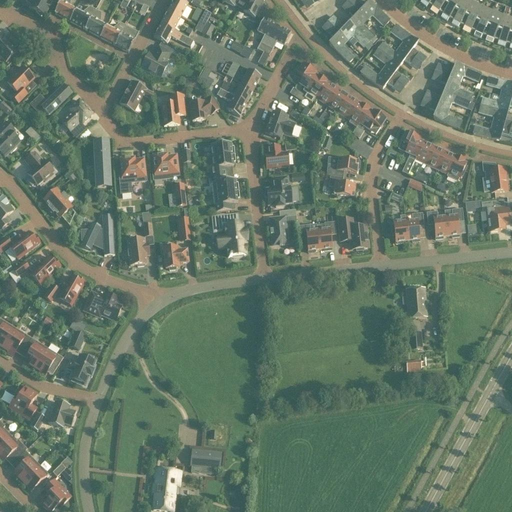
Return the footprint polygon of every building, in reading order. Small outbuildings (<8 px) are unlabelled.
[(53,0),(24,0),(40,18),(42,16),(44,17),(53,0)] [(69,23),(76,11),(68,7),(69,0),(61,0),(54,15),(55,15),(69,23)] [(130,0),(124,0),(120,9),(125,11),(130,0)] [(174,0),(167,12),(180,19),(187,6),(188,6),(177,0),(174,0)] [(235,6),(239,9),(243,0),(223,0),(222,2),(234,8),(235,6)] [(243,0),(239,9),(244,11),(243,13),(254,19),(264,2),(260,0),(243,0)] [(428,5),(431,0),(421,0),(422,0),(420,3),(426,9),(427,9),(426,8),(428,5)] [(431,0),(428,5),(432,8),(430,11),(437,16),(436,15),(438,12),(446,0),(431,0)] [(449,19),(448,19),(460,0),(446,0),(438,12),(442,15),(440,18),(447,23),(447,22),(449,19)] [(459,25),(472,3),(467,0),(460,0),(448,19),(449,19),(453,21),(451,25),(458,29),(459,25)] [(359,4),(354,9),(367,22),(371,17),(383,28),(389,22),(369,3),(364,8),(359,4)] [(471,31),(470,31),(482,8),(472,3),(459,25),(464,27),(462,31),(470,35),(469,34),(471,31)] [(90,8),(83,15),(76,11),(69,23),(70,23),(84,31),(95,11),(90,8)] [(482,36),(492,12),(482,8),(470,31),(471,31),(475,33),(473,36),(481,40),(480,39),(482,36)] [(348,14),(353,19),(349,24),(369,43),(370,42),(374,38),(362,27),(367,22),(354,9),(348,14)] [(99,23),(100,14),(95,11),(84,31),(85,31),(100,39),(99,39),(106,27),(99,23)] [(180,19),(167,12),(160,26),(173,32),(185,38),(173,32),(180,19)] [(494,40),(493,40),(502,16),(492,12),(482,36),(486,38),(485,41),(493,45),(493,44),(492,44),(494,40)] [(195,15),(191,21),(197,24),(200,18),(195,15)] [(505,44),(511,22),(511,19),(502,16),(493,40),(494,40),(498,42),(497,46),(505,48),(504,48),(505,44)] [(257,51),(263,54),(277,27),(264,20),(256,33),(257,34),(257,33),(264,37),(256,51),(257,51)] [(115,47),(114,47),(115,47),(125,27),(120,24),(114,31),(106,27),(99,39),(100,40),(100,39),(115,47)] [(369,43),(349,24),(344,29),(339,24),(334,30),(347,42),(351,37),(363,49),(365,48),(369,43)] [(188,39),(185,38),(173,32),(160,26),(154,38),(153,38),(153,39),(166,46),(167,45),(166,45),(170,38),(184,46),(190,49),(193,42),(188,39)] [(127,54),(128,54),(139,34),(138,33),(138,34),(125,27),(115,47),(115,48),(115,47),(128,54),(127,54)] [(210,39),(214,32),(206,27),(202,35),(210,39)] [(290,34),(277,27),(263,54),(269,57),(268,57),(269,57),(276,43),(283,47),(284,48),(291,34),(290,34)] [(390,34),(403,44),(399,49),(414,60),(418,54),(413,50),(417,44),(395,27),(390,34)] [(354,59),(342,47),(347,42),(334,30),(329,35),(333,40),(328,45),(348,64),(354,59)] [(0,57),(5,63),(17,53),(1,36),(0,36),(0,57)] [(240,54),(243,48),(234,43),(230,49),(240,54)] [(404,62),(409,66),(414,60),(399,49),(395,55),(382,45),(377,51),(400,67),(404,62)] [(148,55),(140,70),(160,80),(168,65),(165,64),(170,54),(158,48),(155,55),(155,56),(154,58),(148,55)] [(252,52),(244,48),(240,55),(248,59),(252,52)] [(401,77),(395,73),(400,67),(377,51),(373,57),(386,67),(382,72),(397,83),(401,77)] [(304,99),(318,77),(317,78),(314,76),(315,74),(302,65),(296,74),(303,79),(299,85),(304,89),(302,92),(306,95),(304,99)] [(446,70),(443,77),(459,84),(462,77),(477,84),(480,76),(455,66),(452,72),(446,70)] [(13,100),(18,105),(26,96),(22,91),(33,80),(21,68),(6,84),(18,95),(13,100)] [(386,85),(392,89),(397,83),(382,72),(378,78),(365,68),(360,74),(382,91),(386,85)] [(211,72),(206,69),(200,80),(205,83),(211,72)] [(230,71),(227,77),(232,79),(236,74),(230,71)] [(247,72),(240,85),(253,92),(260,78),(260,79),(261,78),(247,71),(247,72)] [(315,99),(317,100),(328,84),(327,85),(325,83),(326,82),(325,81),(326,80),(321,76),(319,78),(318,77),(304,99),(311,104),(315,99)] [(440,84),(446,86),(444,93),(469,103),(472,96),(457,90),(459,84),(443,77),(440,84)] [(502,91),(500,98),(511,100),(511,85),(488,79),(486,87),(502,91)] [(152,95),(131,83),(119,106),(133,113),(142,97),(153,102),(152,95)] [(225,83),(221,89),(229,93),(232,87),(225,83)] [(328,84),(317,100),(327,107),(338,90),(337,92),(334,90),(335,88),(328,84)] [(233,98),(246,105),(253,92),(240,85),(233,98)] [(35,111),(38,114),(42,110),(48,116),(71,95),(64,88),(62,86),(44,102),(43,101),(39,97),(38,99),(37,99),(32,104),(30,106),(35,111)] [(246,105),(233,98),(219,90),(219,91),(217,96),(216,96),(216,97),(230,104),(226,111),(239,119),(239,118),(246,105)] [(338,90),(327,107),(337,114),(348,97),(342,92),(341,94),(338,92),(339,91),(338,90)] [(441,99),(435,96),(432,103),(448,110),(451,104),(466,110),(469,103),(444,93),(441,99)] [(161,107),(164,128),(179,126),(177,113),(185,112),(183,97),(168,99),(169,106),(161,107)] [(348,97),(337,114),(347,120),(358,104),(352,99),(351,101),(348,99),(349,97),(348,97)] [(509,108),(511,108),(511,100),(500,98),(498,104),(482,100),(480,107),(507,114),(509,108)] [(190,105),(192,123),(205,121),(205,118),(210,114),(211,116),(218,111),(211,99),(205,103),(206,104),(203,106),(203,103),(190,105)] [(68,112),(70,114),(60,123),(70,134),(80,124),(82,126),(92,116),(79,102),(68,112)] [(0,106),(0,111),(6,117),(11,111),(2,103),(0,106)] [(461,123),(446,117),(448,110),(432,103),(429,110),(435,113),(433,120),(458,130),(461,123)] [(348,124),(356,129),(368,110),(367,109),(368,108),(363,105),(362,106),(361,105),(360,106),(358,105),(359,104),(358,104),(347,120),(350,122),(348,124)] [(507,114),(480,107),(480,108),(475,106),(473,113),(478,114),(494,119),(492,125),(510,130),(511,123),(505,121),(507,114)] [(369,110),(368,110),(356,129),(357,128),(361,131),(363,128),(369,132),(373,125),(379,129),(386,120),(373,112),(372,114),(368,112),(369,110)] [(287,118),(281,116),(273,114),(266,135),(280,140),(282,135),(290,138),(295,126),(286,123),(287,118)] [(12,129),(6,123),(0,129),(0,154),(4,158),(9,154),(10,155),(16,149),(14,148),(20,142),(9,132),(12,129)] [(501,136),(508,137),(510,130),(492,125),(490,132),(474,128),(474,129),(468,127),(467,133),(473,134),(472,135),(499,142),(501,136)] [(90,135),(86,131),(74,141),(84,141),(90,135)] [(401,174),(407,177),(414,162),(423,143),(422,142),(422,144),(418,142),(419,140),(405,133),(401,143),(408,147),(405,154),(409,156),(401,174)] [(36,135),(31,140),(35,144),(40,139),(36,135)] [(52,148),(59,155),(65,149),(59,142),(52,148)] [(430,148),(430,146),(423,143),(414,162),(415,161),(425,166),(434,148),(433,147),(433,149),(430,148)] [(97,183),(109,182),(107,144),(95,144),(97,183)] [(211,147),(212,158),(234,156),(233,148),(231,149),(231,147),(230,145),(211,147)] [(264,157),(266,171),(288,168),(287,154),(280,155),(279,148),(267,149),(268,156),(264,157)] [(434,148),(425,166),(436,171),(445,153),(444,152),(444,154),(441,153),(441,151),(434,148)] [(189,151),(182,152),(183,164),(183,165),(190,164),(189,151)] [(451,158),(452,156),(445,153),(436,171),(447,176),(446,178),(456,158),(455,157),(455,159),(451,158)] [(42,163),(34,154),(24,162),(29,168),(30,168),(33,171),(27,176),(29,178),(26,181),(31,188),(35,185),(37,188),(43,182),(44,183),(52,177),(51,175),(53,174),(43,162),(42,163)] [(166,156),(153,157),(154,174),(152,174),(153,182),(172,180),(172,178),(178,177),(176,157),(166,158),(166,156)] [(210,170),(210,177),(227,175),(226,169),(233,168),(233,164),(235,164),(234,156),(212,158),(213,170),(210,170)] [(146,183),(144,165),(134,166),(134,160),(130,160),(130,158),(123,159),(123,161),(120,161),(122,178),(119,178),(121,196),(132,195),(130,184),(146,183)] [(464,161),(456,158),(446,178),(457,183),(459,179),(459,180),(460,177),(462,178),(464,172),(463,172),(466,165),(463,164),(464,161)] [(358,171),(359,163),(329,159),(326,177),(329,177),(342,179),(343,173),(356,175),(357,171),(358,171)] [(504,170),(494,171),(494,165),(481,164),(482,164),(483,173),(488,173),(491,194),(507,192),(504,170)] [(227,175),(210,177),(212,195),(238,192),(237,185),(235,185),(235,181),(227,182),(227,175)] [(342,185),(342,179),(329,177),(328,189),(332,189),(331,196),(355,199),(356,191),(354,191),(355,187),(342,185)] [(267,199),(268,207),(275,207),(275,209),(283,208),(283,206),(291,205),(289,189),(288,189),(287,179),(271,180),(273,190),(266,191),(266,192),(265,194),(265,197),(267,199)] [(187,208),(184,185),(173,187),(176,210),(187,208)] [(53,192),(45,200),(43,202),(49,208),(48,209),(53,215),(54,214),(59,220),(61,219),(69,228),(75,215),(71,210),(72,209),(66,203),(68,201),(63,196),(61,197),(56,191),(54,193),(53,192)] [(237,200),(239,200),(238,192),(212,195),(215,214),(231,212),(230,205),(237,204),(237,200)] [(388,200),(400,205),(402,199),(391,194),(388,200)] [(8,206),(5,202),(0,206),(0,231),(8,225),(4,220),(13,213),(7,207),(8,206)] [(508,209),(504,209),(503,202),(481,204),(481,209),(482,213),(486,212),(488,234),(504,232),(504,226),(510,225),(508,209)] [(452,218),(445,218),(447,238),(451,238),(451,240),(459,239),(457,224),(463,223),(462,210),(451,212),(452,218)] [(270,220),(273,247),(287,246),(285,225),(286,225),(286,219),(295,217),(295,211),(279,213),(279,219),(270,220)] [(442,239),(447,238),(445,218),(437,219),(436,213),(426,214),(427,227),(433,227),(435,241),(442,241),(442,239)] [(149,214),(141,214),(142,225),(150,224),(149,214)] [(422,215),(411,216),(404,217),(407,243),(411,242),(412,244),(419,243),(417,228),(423,228),(422,215)] [(81,243),(82,243),(80,248),(90,252),(93,246),(103,251),(104,258),(114,257),(113,241),(115,241),(114,230),(113,231),(112,217),(102,218),(102,231),(100,231),(101,229),(91,224),(88,232),(80,232),(81,243)] [(241,226),(229,227),(228,217),(212,218),(213,229),(225,228),(226,238),(222,239),(223,249),(227,249),(228,257),(227,257),(227,260),(231,259),(233,260),(235,260),(237,260),(239,260),(241,259),(242,258),(242,257),(245,256),(243,237),(246,237),(245,228),(245,231),(241,232),(241,226)] [(402,243),(407,243),(404,217),(399,217),(400,221),(392,222),(393,224),(391,224),(392,232),(394,232),(395,246),(402,245),(402,243)] [(190,242),(189,232),(188,220),(179,222),(181,243),(190,242)] [(351,221),(338,222),(340,243),(350,242),(351,251),(356,251),(356,253),(363,252),(363,250),(367,249),(365,228),(357,229),(357,227),(352,227),(351,221)] [(324,225),(324,226),(317,227),(319,252),(324,251),(324,253),(331,252),(330,237),(336,236),(334,224),(324,225)] [(474,226),(466,227),(467,236),(475,235),(474,226)] [(315,252),(319,252),(317,227),(316,227),(317,232),(310,232),(309,227),(298,228),(300,240),(306,240),(308,255),(315,254),(315,252)] [(17,261),(39,245),(35,238),(33,240),(28,233),(11,246),(6,240),(0,244),(0,254),(8,249),(17,261)] [(129,260),(130,268),(137,267),(137,269),(144,268),(144,266),(146,266),(145,256),(148,256),(148,257),(149,257),(147,244),(144,245),(143,241),(127,243),(128,253),(126,253),(127,260),(129,260)] [(163,250),(165,270),(169,270),(169,272),(175,271),(175,269),(179,269),(178,265),(188,264),(186,251),(177,252),(176,249),(163,250)] [(36,269),(29,276),(40,287),(60,268),(54,262),(52,264),(47,258),(42,263),(41,263),(35,268),(36,269)] [(17,278),(29,270),(24,264),(13,272),(17,278)] [(71,308),(82,288),(85,284),(78,280),(76,282),(70,278),(66,284),(65,284),(61,291),(62,291),(57,300),(71,308)] [(52,288),(44,299),(50,304),(58,292),(52,288)] [(426,319),(424,290),(405,291),(407,320),(426,319)] [(91,294),(89,300),(83,313),(99,320),(100,317),(115,323),(121,309),(115,307),(118,301),(104,295),(102,299),(91,294)] [(0,348),(3,350),(15,330),(0,320),(0,348)] [(74,329),(82,332),(84,326),(76,323),(74,329)] [(26,348),(31,340),(15,330),(3,350),(7,353),(6,355),(12,358),(21,345),(26,348)] [(422,351),(421,332),(408,333),(410,352),(422,351)] [(69,348),(78,352),(84,338),(75,334),(69,348)] [(34,370),(47,350),(31,340),(26,348),(31,351),(23,365),(29,369),(30,367),(34,370)] [(58,368),(63,360),(47,350),(34,370),(39,373),(38,374),(44,378),(52,365),(58,368)] [(92,371),(95,364),(80,357),(76,364),(71,362),(67,371),(73,373),(70,380),(76,383),(75,385),(82,388),(83,386),(85,387),(89,379),(91,380),(94,372),(92,371)] [(420,362),(406,363),(406,374),(421,373),(420,362)] [(28,391),(25,389),(18,399),(15,398),(9,408),(29,421),(36,411),(30,407),(37,396),(34,394),(28,390),(28,391)] [(68,412),(70,408),(55,403),(48,426),(62,431),(64,426),(71,429),(76,414),(68,412)] [(37,415),(29,429),(37,433),(45,419),(37,415)] [(0,448),(11,438),(3,430),(5,428),(0,423),(0,448)] [(0,460),(3,463),(10,456),(16,461),(25,453),(27,451),(17,441),(16,443),(11,438),(0,448),(0,460)] [(191,452),(190,468),(220,471),(221,455),(191,452)] [(21,467),(14,475),(22,484),(39,467),(25,453),(16,461),(21,467)] [(57,479),(65,470),(61,466),(52,474),(57,479)] [(48,476),(39,467),(22,484),(31,492),(48,476)] [(173,511),(175,497),(178,498),(180,472),(155,470),(153,495),(154,495),(153,511),(156,511),(173,511)] [(42,507),(46,511),(47,511),(48,511),(47,511),(52,511),(59,506),(61,508),(70,499),(53,482),(45,490),(49,495),(40,504),(43,507),(42,507)]
